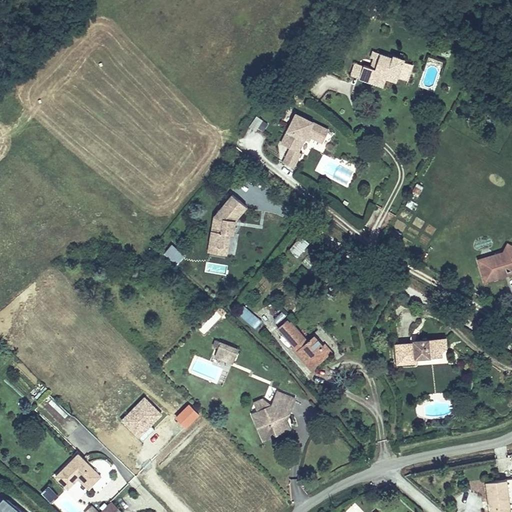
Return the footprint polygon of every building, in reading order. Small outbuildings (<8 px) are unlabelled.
[(378,2),(374,0),(364,0),(363,2),(373,9),(378,2)] [(373,62),(367,60),(363,71),(372,74),(371,77),(386,83),(389,75),(391,68),(403,72),(412,75),(417,61),(408,57),(409,54),(398,50),(397,53),(378,47),(376,54),(382,55),(379,64),(373,62)] [(382,55),(376,54),(373,62),(379,64),(382,55)] [(363,71),(367,60),(359,58),(354,72),(371,77),(372,74),(363,71)] [(391,68),(389,75),(400,78),(403,72),(391,68)] [(284,160),(293,164),(309,133),(324,140),(330,127),(297,111),(284,136),(290,139),(287,144),(291,146),(284,160)] [(255,130),(263,118),(256,114),(249,126),(255,130)] [(264,120),(256,130),(261,133),(268,123),(264,120)] [(427,181),(419,175),(412,186),(421,192),(427,181)] [(213,213),(208,241),(225,245),(228,230),(230,231),(235,223),(231,221),(232,219),(235,217),(246,205),(234,192),(213,213)] [(408,198),(405,205),(415,210),(418,203),(408,198)] [(289,249),(298,256),(309,241),(300,234),(289,249)] [(487,275),(505,268),(503,262),(508,261),(511,263),(511,240),(507,238),(502,248),(497,248),(479,253),(487,275)] [(225,245),(208,241),(207,249),(223,252),(225,245)] [(178,265),(185,252),(170,244),(163,258),(178,265)] [(255,329),(262,321),(245,305),(237,313),(255,329)] [(300,358),(314,370),(329,355),(324,350),(327,346),(315,335),(309,342),(289,323),(287,326),(285,324),(277,332),(302,356),(300,358)] [(446,336),(438,337),(440,347),(447,343),(446,336)] [(397,345),(399,362),(418,360),(417,356),(440,353),(440,347),(438,337),(416,339),(416,343),(397,345)] [(232,360),(238,346),(222,340),(216,354),(232,360)] [(152,424),(163,413),(144,395),(120,419),(143,442),(156,428),(152,424)] [(261,423),(269,445),(296,434),(293,426),(289,416),(291,414),(295,417),(296,414),(298,415),(303,404),(288,397),(285,395),(279,409),(266,414),(261,423)] [(191,426),(198,410),(186,404),(178,420),(191,426)] [(289,416),(293,426),(298,415),(296,414),(295,417),(291,414),(289,416)] [(57,480),(69,492),(77,484),(81,480),(91,490),(102,480),(80,457),(57,480)] [(91,490),(81,480),(77,484),(88,494),(91,490)] [(511,511),(511,480),(502,482),(506,511),(511,511)]
